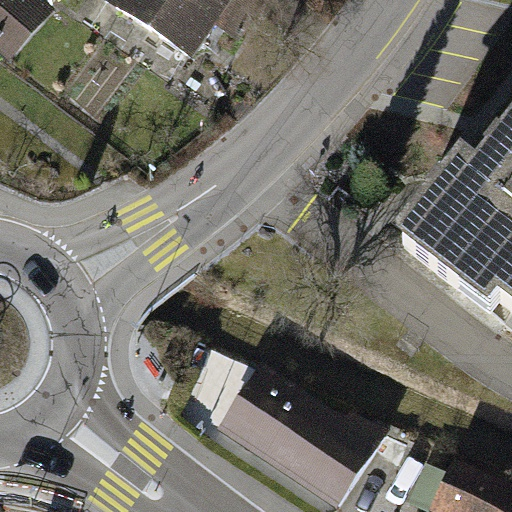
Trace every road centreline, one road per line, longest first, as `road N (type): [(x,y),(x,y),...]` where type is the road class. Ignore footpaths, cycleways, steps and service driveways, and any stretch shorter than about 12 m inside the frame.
road 1 (residential): [(387,0),(250,156),(184,211),(61,286)]
road 2 (tertiary): [(189,511),(57,409)]
road 3 (tertiary): [(57,409),(80,348),(61,286)]
